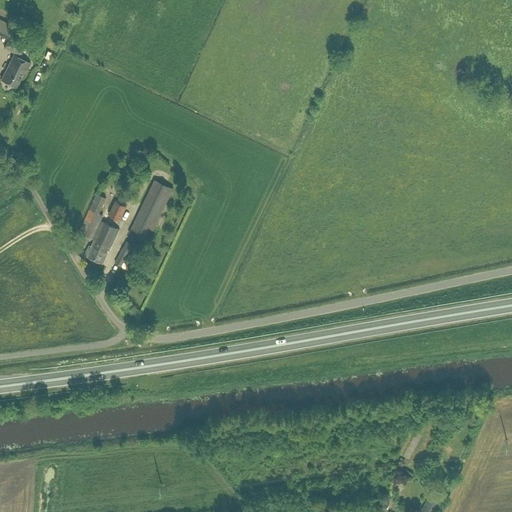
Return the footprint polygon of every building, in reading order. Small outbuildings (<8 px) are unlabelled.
[(24,43),(9,36),(4,47),(18,54),(24,43)] [(15,86),(25,68),(28,61),(14,53),(10,60),(0,79),(15,86)] [(147,242),(173,188),(154,178),(128,233),(147,242)] [(78,233),(88,238),(88,237),(93,240),(91,245),(89,244),(84,254),(102,263),(119,228),(100,219),(103,214),(99,212),(106,197),(97,193),(78,233)] [(112,211),(120,216),(128,202),(120,197),(112,211)] [(131,257),(137,245),(134,243),(133,244),(126,240),(114,261),(121,265),(127,255),(131,257)] [(404,283),(414,284),(414,271),(404,271),(404,283)] [(426,511),(433,511),(443,492),(432,487),(421,510),(426,511)] [(386,508),(389,503),(382,499),(380,505),(386,508)]
